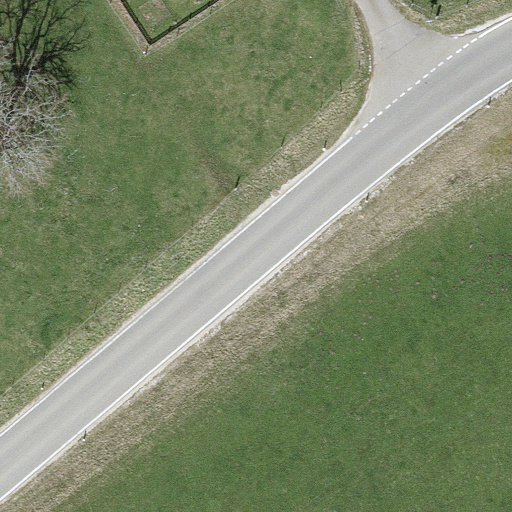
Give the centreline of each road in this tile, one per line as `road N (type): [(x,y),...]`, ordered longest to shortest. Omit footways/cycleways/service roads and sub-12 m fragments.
road 1 (tertiary): [(511,55),(345,177),(0,471)]
road 2 (track): [(367,0),(434,110)]
